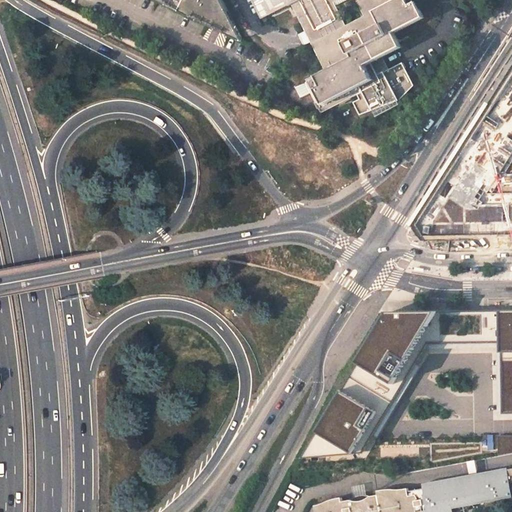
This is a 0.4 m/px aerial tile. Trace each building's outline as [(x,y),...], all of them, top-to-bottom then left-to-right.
[(158,0),(170,5),(171,3),(183,9),(182,11),(245,41),(223,0),(158,0)] [(330,70),(353,58),(344,41),(380,23),(374,11),(393,2),(392,0),(299,0),(295,3),(311,34),(330,70)] [(365,66),(372,62),(402,47),(395,33),(424,18),(416,2),(411,5),(408,0),(396,0),(393,2),(374,11),(380,23),(344,41),(353,58),(330,70),(315,78),(319,86),(312,90),(321,105),(372,79),(365,66)] [(319,86),(315,78),(296,88),(301,98),(311,93),(321,113),(357,94),(360,99),(354,102),(360,115),(401,99),(414,86),(403,63),(378,75),(375,69),(372,62),(365,66),(372,79),(321,105),(312,90),(319,86)] [(511,152),(511,74),(415,220),(425,234),(447,235),(479,234),(511,233),(511,192),(486,193),(511,152)] [(263,89),(265,86),(260,83),(256,91),(260,93),(263,88),(263,89)] [(505,414),(511,414),(511,311),(390,313),(301,459),(363,452),(429,343),(503,343),(505,414)] [(511,435),(499,436),(499,452),(511,451),(511,435)] [(482,474),(473,475),(475,483),(487,480),(482,474)] [(412,511),(417,511),(424,511),(424,510),(430,509),(430,511),(453,511),(454,511),(465,509),(466,508),(472,505),(479,502),(481,502),(487,502),(489,499),(490,496),(491,491),(491,486),(490,484),(487,480),(475,483),(473,475),(465,477),(458,480),(452,481),(447,480),(426,483),(426,487),(410,490),(409,488),(401,488),(396,487),(379,489),(380,493),(371,494),(365,493),(361,494),(357,495),(354,496),(352,498),(343,499),(343,495),(335,496),(324,502),(315,503),(316,511),(412,511)]
